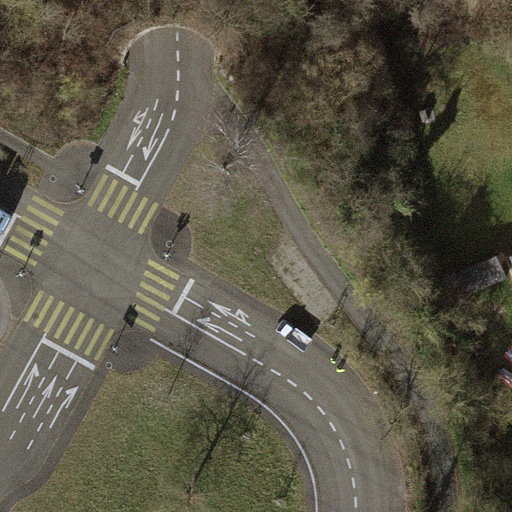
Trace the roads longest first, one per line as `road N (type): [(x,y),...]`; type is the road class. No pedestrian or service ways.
road 1 (unclassified): [(362,511),(358,471),(339,424),(309,389),(90,268)]
road 2 (unclassified): [(90,268),(164,115),(167,0)]
road 3 (unclassified): [(0,429),(90,268)]
